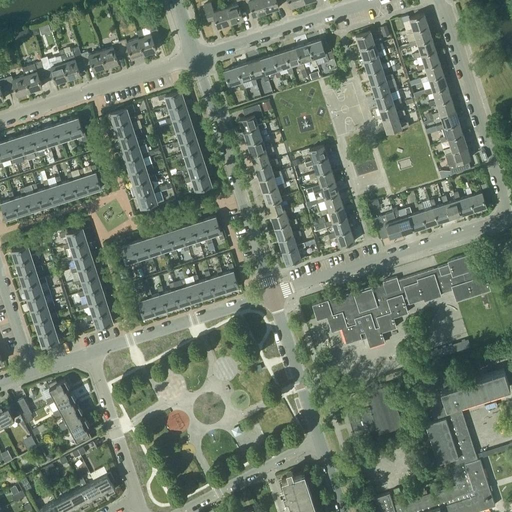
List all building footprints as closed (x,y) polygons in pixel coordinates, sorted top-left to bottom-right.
[(245,7),(242,0),(236,0),(237,3),(225,6),(230,22),(243,18),(240,9),(245,7)] [(254,15),(266,11),(262,0),(242,0),(245,7),(250,5),(254,15)] [(262,0),(266,11),(279,7),(276,0),(262,0)] [(230,22),(225,6),(213,10),(210,2),(204,4),(209,18),(214,16),(218,26),(230,22)] [(409,17),(412,27),(413,29),(428,25),(424,12),(409,17)] [(390,33),(387,24),(381,26),(384,35),(390,33)] [(413,29),(412,27),(405,29),(407,34),(414,31),(416,39),(417,41),(432,37),(428,25),(413,29)] [(161,40),(157,28),(150,30),(151,33),(139,37),(144,53),(156,49),(154,42),(161,40)] [(24,33),(23,30),(14,33),(16,40),(22,37),(24,33)] [(381,37),(373,40),(370,30),(355,34),(359,47),(374,42),(375,44),(383,41),(381,37)] [(126,37),(118,39),(123,52),(129,50),(132,57),(144,53),(139,37),(127,40),(126,37)] [(417,41),(416,39),(409,41),(409,42),(411,45),(418,43),(420,51),(421,53),(436,49),(432,37),(417,41)] [(320,38),(308,42),(313,57),(315,56),(322,54),(325,61),(329,60),(329,59),(326,52),(325,52),(320,38)] [(113,45),(100,49),(106,65),(118,61),(116,54),(123,52),(118,39),(112,41),(113,45)] [(301,61),(303,60),(310,58),(313,65),(317,64),(315,56),(313,57),(308,42),(296,46),(301,61)] [(378,54),(379,56),(386,53),(385,49),(377,52),(375,44),(374,42),(359,47),(363,59),(378,54)] [(73,50),(60,54),(68,78),(80,74),(78,67),(85,64),(81,52),(80,52),(78,45),(72,47),(73,50)] [(289,65),(291,64),(298,62),(300,69),(305,67),(303,60),(301,61),(296,46),(284,50),(289,65)] [(87,50),(81,52),(85,64),(91,62),(94,69),(106,65),(100,49),(88,53),(87,50)] [(422,55),(424,63),(425,65),(440,61),(436,49),(421,53),(420,51),(413,53),(415,57),(422,55)] [(277,69),(279,68),(286,66),(288,73),(293,71),(291,64),(289,65),(284,50),(272,54),(277,69)] [(335,57),(333,50),(326,52),(329,59),(335,57)] [(43,64),(47,77),(53,75),(55,81),(68,78),(60,54),(48,57),(47,55),(40,57),(41,60),(42,64),(43,64)] [(272,54),(260,57),(265,72),(267,72),(274,69),(277,76),(282,74),(279,68),(277,69),(272,54)] [(378,54),(363,59),(367,71),(382,66),(383,68),(390,65),(389,61),(381,64),(379,56),(378,54)] [(269,79),(267,72),(265,72),(260,57),(248,61),(253,76),(255,75),(262,73),(264,80),(269,79)] [(40,79),(47,77),(43,64),(42,64),(41,60),(23,66),(25,73),(30,90),(42,86),(40,79)] [(253,76),(248,61),(236,65),(241,80),(243,79),(250,77),(253,84),(257,83),(255,75),(253,76)] [(429,77),(443,73),(440,61),(425,65),(424,63),(417,65),(418,70),(425,67),(428,75),(429,77)] [(229,84),(238,81),(240,88),(245,87),(243,79),(241,80),(236,65),(224,69),(229,84)] [(385,76),(383,68),(382,66),(367,71),(371,83),(386,78),(386,80),(394,77),(393,73),(385,76)] [(320,76),(318,70),(310,73),(312,78),(320,76)] [(30,90),(25,73),(12,77),(11,74),(5,76),(9,89),(15,87),(17,94),(30,90)] [(432,89),(447,85),(443,73),(429,77),(428,75),(421,77),(422,81),(422,82),(429,79),(432,87),(432,89)] [(0,99),(4,98),(2,91),(9,89),(5,76),(0,77),(0,99)] [(389,88),(386,80),(386,78),(371,83),(375,95),(390,90),(390,92),(398,89),(396,85),(389,88)] [(436,101),(451,97),(447,85),(432,89),(432,87),(425,89),(426,94),(433,92),(436,99),(436,101)] [(185,101),(181,89),(165,94),(165,92),(158,95),(159,99),(166,97),(168,104),(169,106),(185,101)] [(390,90),(375,95),(379,107),(393,102),(394,104),(402,102),(400,97),(393,100),(390,92),(390,90)] [(440,113),(455,109),(451,97),(436,101),(436,99),(429,101),(430,106),(437,104),(440,111),(440,113)] [(272,107),(271,106),(269,100),(262,102),(264,109),(272,107)] [(189,113),(185,101),(169,106),(168,104),(161,106),(163,111),(170,108),(172,116),(173,118),(189,113)] [(393,102),(379,107),(383,119),(397,114),(398,116),(406,113),(404,109),(397,112),(394,104),(393,102)] [(110,111),(114,124),(130,118),(130,117),(127,109),(134,107),(133,103),(125,105),(126,106),(110,111)] [(239,118),(243,130),(258,125),(258,123),(255,116),(262,114),(259,103),(243,108),(245,116),(239,118)] [(441,116),(443,123),(444,125),(459,121),(455,109),(440,113),(440,111),(432,113),(434,118),(441,116)] [(192,125),(192,124),(189,113),(173,118),(172,116),(165,118),(167,123),(174,121),(176,128),(177,130),(192,125)] [(134,130),(134,129),(131,121),(138,119),(136,114),(130,117),(130,118),(114,124),(118,135),(134,130)] [(397,114),(383,119),(387,131),(401,126),(401,128),(409,125),(408,121),(400,124),(398,116),(397,114)] [(78,116),(66,120),(71,136),(73,135),(80,133),(82,140),(87,138),(84,131),(83,131),(78,116)] [(59,140),(61,139),(68,137),(71,144),(75,142),(73,135),(71,136),(66,120),(54,124),(59,140)] [(262,137),(262,136),(259,128),(267,126),(265,121),(258,123),(258,125),(243,130),(247,143),(262,137)] [(445,127),(447,135),(448,137),(463,133),(459,121),(444,125),(443,123),(436,125),(438,129),(445,127)] [(47,143),(49,143),(56,141),(59,147),(63,146),(61,139),(59,140),(54,124),(42,128),(47,143)] [(196,136),(192,125),(177,130),(176,128),(169,130),(171,134),(177,132),(180,139),(180,141),(196,136)] [(138,142),(137,140),(135,133),(142,131),(140,126),(134,129),(134,130),(118,135),(122,147),(138,142)] [(42,128),(30,131),(36,147),(37,147),(44,144),(47,151),(51,150),(49,143),(47,143),(42,128)] [(39,154),(37,147),(36,147),(30,131),(19,135),(24,151),(26,151),(33,148),(35,155),(39,154)] [(266,149),(266,148),(263,140),(271,138),(269,133),(262,136),(262,137),(247,143),(251,155),(266,149)] [(449,139),(451,147),(452,149),(467,145),(463,133),(448,137),(447,135),(440,137),(442,142),(449,139)] [(28,157),(26,151),(24,151),(19,135),(7,139),(12,155),(14,155),(21,152),(23,159),(28,157)] [(184,153),(200,148),(196,136),(180,141),(180,139),(173,142),(174,146),(181,144),(183,151),(184,153)] [(142,154),(141,152),(139,145),(145,142),(144,138),(137,140),(138,142),(122,147),(126,159),(142,154)] [(12,155),(7,139),(0,141),(0,157),(0,159),(2,158),(9,156),(11,163),(16,161),(14,155),(12,155)] [(313,161),(327,156),(324,144),(309,148),(309,147),(301,149),(302,153),(309,151),(312,158),(313,161)] [(273,145),(266,148),(266,149),(251,155),(255,167),(270,161),(270,160),(267,152),(275,150),(273,145)] [(452,149),(451,147),(444,149),(445,153),(447,153),(450,160),(448,161),(449,165),(457,163),(456,162),(471,157),(467,145),(452,149)] [(204,160),(200,148),(184,153),(183,151),(177,153),(178,158),(185,156),(187,163),(188,165),(204,160)] [(145,166),(145,164),(142,156),(149,154),(148,150),(141,152),(142,154),(126,159),(129,171),(145,166)] [(313,161),(312,158),(304,161),(306,165),(313,163),(316,170),(317,172),(331,168),(327,156),(313,161)] [(274,173),(274,172),(271,164),(278,162),(277,157),(270,160),(270,161),(255,167),(259,179),(274,173)] [(192,177),(208,172),(204,160),(188,165),(187,163),(180,165),(182,170),(189,167),(191,175),(192,177)] [(149,177),(148,175),(146,168),(153,166),(152,162),(145,164),(145,166),(129,171),(133,183),(149,177)] [(95,163),(94,163),(90,165),(93,171),(85,174),(83,174),(88,191),(101,187),(96,171),(97,171),(95,163)] [(80,175),(73,177),(71,178),(77,194),(88,191),(83,174),(85,174),(83,167),(78,168),(80,175)] [(317,172),(316,170),(308,173),(310,177),(317,175),(320,182),(320,184),(335,180),(331,168),(317,172)] [(278,185),(277,183),(275,176),(282,174),(281,169),(274,172),(274,173),(259,179),(263,190),(278,185)] [(71,178),(73,177),(71,171),(67,172),(69,179),(61,181),(60,182),(65,198),(77,194),(71,178)] [(195,189),(212,184),(208,172),(192,177),(191,175),(184,177),(186,181),(192,179),(195,189)] [(153,189),(152,187),(150,180),(157,178),(155,173),(148,175),(149,177),(133,183),(137,194),(153,189)] [(53,202),(65,198),(60,182),(61,181),(59,174),(55,176),(57,183),(50,185),(48,186),(53,202)] [(45,187),(38,189),(36,190),(42,206),(53,202),(48,186),(50,185),(48,179),(43,180),(45,187)] [(320,184),(320,182),(312,185),(312,186),(314,189),(321,187),(324,195),(324,197),(339,192),(335,180),(320,184)] [(281,197),(281,195),(278,188),(286,186),(284,181),(277,183),(278,185),(263,190),(267,202),(281,197)] [(36,190),(38,189),(36,183),(32,184),(34,191),(26,193),(25,194),(30,209),(42,206),(36,190)] [(141,206),(157,201),(154,192),(160,190),(159,185),(152,187),(153,189),(137,194),(141,206)] [(469,195),(472,194),(470,186),(465,188),(468,195),(460,197),(457,198),(462,213),(474,209),(469,195)] [(25,194),(26,193),(24,187),(20,188),(22,195),(14,197),(13,197),(18,213),(30,209),(25,194)] [(13,197),(14,197),(12,190),(8,192),(10,198),(1,201),(6,217),(18,213),(13,197)] [(457,198),(460,197),(458,190),(453,192),(455,199),(448,201),(445,202),(450,217),(462,213),(457,198)] [(486,205),(481,191),(472,194),(469,195),(474,209),(486,205)] [(324,197),(324,195),(316,197),(318,201),(325,199),(327,207),(328,209),(343,204),(339,192),(324,197)] [(288,193),(281,195),(281,197),(267,202),(271,214),(285,209),(285,207),(282,200),(289,198),(288,193)] [(438,221),(450,217),(445,202),(448,201),(445,194),(441,195),(444,203),(436,205),(433,206),(438,221)] [(433,206),(436,205),(434,198),(429,199),(431,207),(424,209),(421,210),(426,225),(438,221),(433,206)] [(421,210),(424,209),(421,201),(417,203),(419,210),(412,213),(409,214),(414,229),(426,225),(421,210)] [(329,211),(331,219),(332,221),(347,216),(343,204),(328,209),(327,207),(320,209),(322,214),(329,211)] [(289,221),(288,220),(286,212),(293,210),(292,205),(285,207),(285,209),(271,214),(274,226),(289,221)] [(409,214),(412,213),(409,206),(405,207),(397,209),(400,217),(397,218),(402,232),(414,229),(409,214)] [(393,211),(386,213),(375,217),(378,228),(386,226),(390,236),(402,232),(397,218),(400,217),(397,209),(393,211)] [(209,235),(210,234),(218,232),(220,238),(224,237),(222,230),(221,230),(216,215),(204,219),(209,235)] [(333,223),(335,231),(336,233),(351,228),(347,216),(332,221),(331,219),(326,221),(324,221),(326,226),(333,223)] [(293,233),(292,232),(290,224),(297,222),(296,217),(288,220),(289,221),(274,226),(278,238),(293,233)] [(197,238),(199,238),(206,236),(208,242),(212,241),(210,234),(209,235),(204,219),(192,222),(197,238)] [(185,242),(187,242),(194,239),(196,246),(201,244),(199,238),(197,238),(192,222),(180,226),(185,242)] [(66,229),(59,232),(60,236),(67,234),(69,242),(70,244),(86,238),(82,226),(66,231),(66,229)] [(173,246),(174,246),(182,243),(185,250),(189,248),(187,242),(185,242),(180,226),(168,230),(173,246)] [(328,233),(329,238),(337,236),(340,245),(355,240),(351,228),(336,233),(335,231),(328,233)] [(297,245),(296,244),(294,236),(301,234),(300,230),(300,229),(292,232),(293,233),(278,238),(282,250),(297,245)] [(168,230),(156,234),(161,250),(163,250),(170,247),(172,254),(176,252),(174,246),(173,246),(168,230)] [(165,256),(163,250),(161,250),(156,234),(145,238),(150,253),(151,253),(158,251),(160,257),(165,256)] [(70,244),(69,242),(63,244),(64,248),(71,246),(73,253),(74,255),(90,250),(86,238),(70,244)] [(150,253),(145,238),(133,241),(138,257),(139,257),(147,255),(149,261),(153,260),(151,253),(150,253)] [(31,256),(31,255),(28,247),(35,245),(34,240),(26,243),(27,244),(12,249),(16,261),(31,256)] [(138,257),(133,241),(121,245),(126,261),(134,258),(136,265),(141,264),(139,257),(138,257)] [(305,246),(304,241),(296,244),(297,245),(282,250),(286,262),(301,258),(298,248),(305,246)] [(341,327),(346,342),(362,337),(356,317),(370,312),(375,327),(365,330),(370,346),(384,341),(381,331),(396,326),(393,316),(408,311),(402,293),(406,292),(403,284),(417,279),(424,301),(441,296),(440,293),(452,289),(456,301),(490,289),(485,274),(483,275),(480,266),(486,264),(481,249),(447,260),(451,271),(440,275),(438,266),(398,279),(400,288),(387,293),(384,283),(373,287),(372,285),(328,299),(328,298),(312,303),(317,318),(317,319),(327,316),(331,330),(341,327)] [(74,255),(73,253),(66,255),(68,260),(74,258),(77,265),(77,267),(94,262),(90,250),(74,255)] [(35,268),(35,266),(32,259),(39,256),(38,252),(31,255),(31,256),(16,261),(19,273),(35,268)] [(77,267),(77,265),(71,267),(72,272),(78,270),(81,277),(81,279),(98,274),(94,262),(77,267)] [(221,273),(226,289),(238,285),(233,270),(235,269),(232,262),(228,263),(230,270),(223,273),(221,273)] [(39,280),(38,278),(36,270),(43,268),(41,264),(35,266),(35,268),(19,273),(23,285),(39,280)] [(209,277),(214,293),(226,289),(221,273),(223,273),(220,266),(216,267),(218,274),(211,276),(209,277)] [(198,281),(203,297),(214,293),(209,277),(211,276),(209,270),(204,271),(206,278),(199,280),(198,281)] [(123,282),(129,280),(126,271),(120,273),(123,282)] [(186,284),(191,300),(203,297),(198,281),(199,280),(197,273),(192,275),(195,282),(187,284),(186,284)] [(83,282),(85,289),(86,291),(101,286),(98,274),(81,279),(81,277),(75,279),(76,284),(83,282)] [(43,291),(42,290),(39,282),(47,280),(45,275),(38,278),(39,280),(23,285),(27,297),(43,291)] [(174,288),(179,304),(191,300),(186,284),(187,284),(185,277),(180,279),(183,286),(175,288),(174,288)] [(162,292),(167,308),(179,304),(174,288),(175,288),(173,281),(169,282),(171,289),(164,292),(162,292)] [(126,286),(128,291),(136,288),(134,283),(126,286)] [(155,312),(167,308),(162,292),(164,292),(161,285),(157,286),(159,293),(151,295),(150,296),(155,312)] [(86,291),(85,289),(78,291),(80,295),(86,293),(89,301),(89,303),(105,297),(101,286),(86,291)] [(43,291),(27,297),(31,308),(47,303),(46,301),(44,294),(51,292),(49,287),(42,290),(43,291)] [(150,296),(151,295),(149,289),(145,290),(147,297),(138,300),(143,316),(155,312),(150,296)] [(109,309),(105,297),(89,303),(89,301),(77,304),(79,309),(90,306),(93,312),(93,314),(109,309)] [(53,299),(46,301),(47,303),(31,308),(35,320),(51,315),(50,313),(48,305),(54,303),(53,299)] [(93,314),(93,312),(86,315),(87,319),(94,317),(97,326),(113,321),(109,309),(93,314)] [(54,327),(54,325),(52,318),(59,316),(57,311),(50,313),(51,315),(35,320),(38,332),(54,327)] [(55,330),(62,327),(61,323),(54,325),(54,327),(38,332),(42,344),(58,339),(55,330)] [(470,346),(468,338),(430,350),(433,358),(470,346)] [(477,458),(459,402),(510,386),(504,368),(456,383),(450,365),(420,374),(423,384),(424,384),(436,419),(425,422),(438,461),(448,458),(457,484),(394,504),(389,491),(374,497),(378,511),(470,511),(495,504),(480,457),(477,458)] [(66,388),(69,386),(65,378),(57,382),(56,379),(44,385),(45,387),(49,385),(53,394),(46,398),(48,403),(68,392),(66,388)] [(379,431),(404,423),(402,420),(410,418),(404,397),(395,400),(389,381),(365,389),(371,407),(348,414),(354,435),(378,428),(379,431)] [(71,391),(68,392),(56,399),(62,412),(75,405),(73,401),(76,399),(71,391)] [(31,412),(23,396),(17,400),(25,415),(31,412)] [(15,417),(8,405),(14,402),(14,401),(3,407),(1,404),(0,404),(0,422),(1,424),(15,417)] [(78,404),(75,405),(62,412),(66,419),(58,423),(61,429),(69,425),(82,418),(80,414),(83,412),(78,404)] [(86,426),(89,425),(85,416),(82,418),(69,425),(76,438),(84,434),(86,439),(91,436),(92,437),(86,426)] [(35,434),(40,431),(37,426),(32,429),(35,434)] [(37,445),(31,434),(22,439),(28,450),(37,445)] [(511,446),(511,441),(477,452),(478,457),(511,446)] [(83,446),(78,448),(80,454),(86,451),(83,446)] [(10,459),(14,457),(10,448),(6,450),(10,459)] [(78,448),(72,451),(75,457),(80,454),(78,448)] [(65,455),(60,458),(62,463),(68,461),(65,455)] [(52,462),(47,465),(50,470),(55,467),(52,462)] [(108,472),(94,479),(101,492),(105,490),(107,493),(115,488),(111,481),(114,479),(108,467),(106,469),(108,472)] [(287,498),(292,511),(315,504),(304,471),(281,478),(286,492),(283,493),(284,499),(287,498)] [(31,486),(26,476),(20,479),(26,489),(31,486)] [(94,479),(81,486),(88,499),(93,496),(94,499),(103,495),(101,492),(94,479)] [(81,486),(69,493),(75,505),(80,503),(81,506),(90,502),(88,499),(81,486)] [(25,495),(22,490),(12,495),(15,501),(25,495)] [(69,493),(56,499),(62,511),(63,511),(67,510),(68,511),(70,511),(77,508),(75,505),(69,493)] [(62,511),(56,499),(37,510),(38,511),(62,511)] [(32,508),(29,503),(24,505),(27,511),(32,508)]
